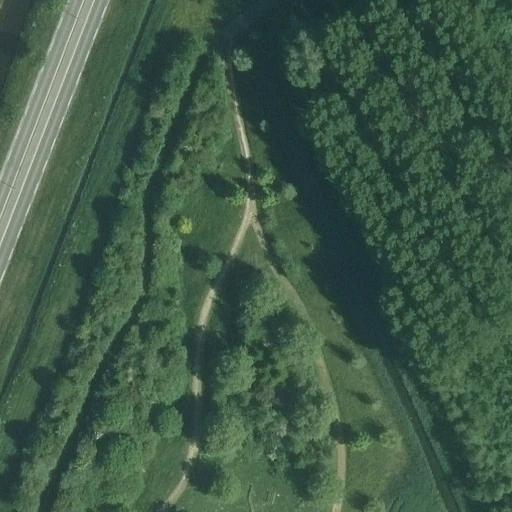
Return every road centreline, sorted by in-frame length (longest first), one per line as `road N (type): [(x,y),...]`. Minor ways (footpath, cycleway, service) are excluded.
road 1 (secondary): [(0,262),(100,0)]
road 2 (secondary): [(76,0),(0,199)]
